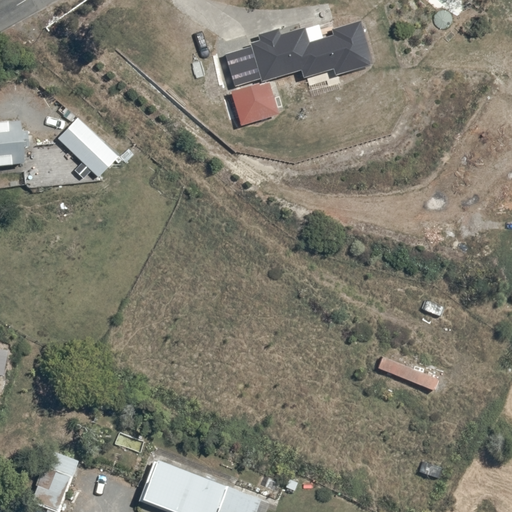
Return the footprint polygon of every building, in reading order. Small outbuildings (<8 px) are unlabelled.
[(304,77),(334,68),(336,76),(373,64),(359,21),(332,29),(334,36),(310,43),(305,27),(282,34),(280,28),(259,35),(261,41),(251,44),(262,81),(230,91),(241,125),(280,113),(270,80),(302,70),(304,77)] [(58,138),(98,177),(118,157),(79,118),(58,138)] [(28,130),(21,131),(20,121),(0,123),(0,166),(24,164),(22,147),(29,147),(28,130)] [(9,351),(0,349),(0,375),(4,376),(9,351)] [(441,376),(384,353),(379,366),(436,390),(441,376)] [(54,511),(60,511),(79,461),(51,450),(32,504),(54,511)] [(265,511),(269,503),(158,461),(143,499),(177,511),(265,511)]
